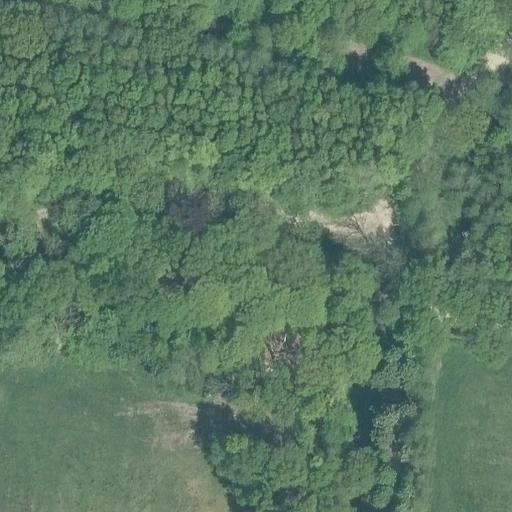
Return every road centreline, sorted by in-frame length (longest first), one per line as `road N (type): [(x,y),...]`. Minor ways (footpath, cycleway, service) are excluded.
road 1 (unknown): [(107,0),(511,71)]
road 2 (track): [(0,233),(65,206),(127,195),(332,221),(365,214)]
road 3 (track): [(365,214),(403,183),(511,57)]
road 4 (track): [(511,330),(440,318),(398,292),(365,214)]
